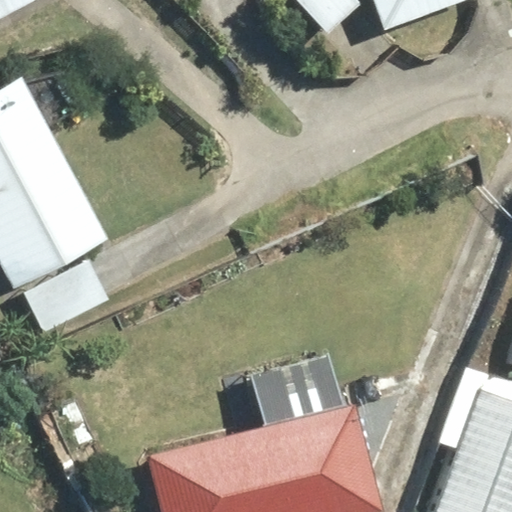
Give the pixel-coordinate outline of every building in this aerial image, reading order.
[(0,0),(0,12),(22,0),(0,0)] [(338,0),(276,0),(315,39),(346,8),(338,0)] [(351,0),(365,35),(456,0),(351,0)] [(0,87),(0,291),(86,245),(0,87)] [(511,326),(499,370),(511,373),(511,326)] [(245,433),(129,460),(141,511),(353,511),(330,411),(319,414),(307,360),(232,378),(245,433)] [(506,511),(511,497),(511,392),(452,371),(425,446),(443,453),(421,511),(506,511)]
